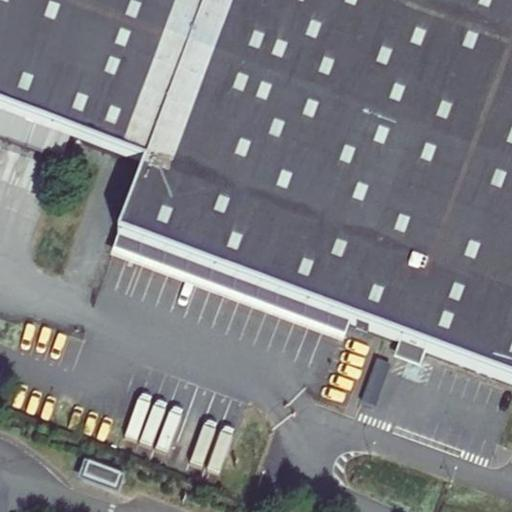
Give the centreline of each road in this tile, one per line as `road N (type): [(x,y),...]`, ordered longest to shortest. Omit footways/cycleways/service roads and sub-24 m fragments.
road 1 (unknown): [(370,441),(384,408),(403,396),(506,427)]
road 2 (unknown): [(118,333),(96,390),(0,353)]
